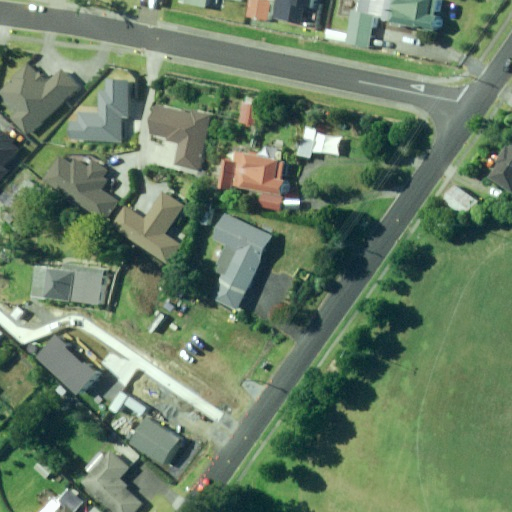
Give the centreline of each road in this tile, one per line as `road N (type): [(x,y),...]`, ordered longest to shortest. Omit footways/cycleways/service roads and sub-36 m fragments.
road 1 (residential): [(190,511),(469,110)]
road 2 (residential): [(0,12),(469,110)]
